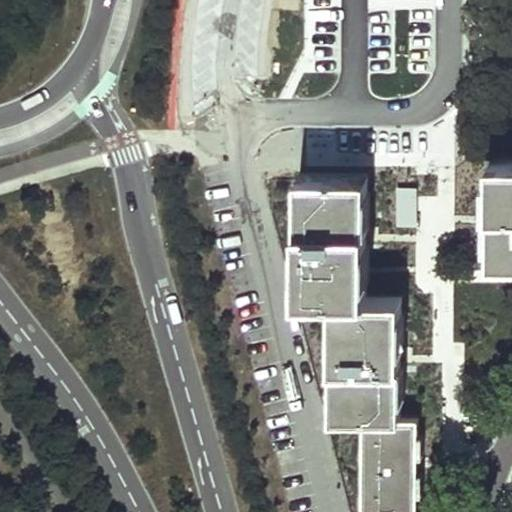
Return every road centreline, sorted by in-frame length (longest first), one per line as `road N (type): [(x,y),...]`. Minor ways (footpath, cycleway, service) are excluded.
road 1 (residential): [(332,511),(230,117),(226,54),(234,0)]
road 2 (secondary): [(222,511),(127,154),(88,74)]
road 3 (secondary): [(0,226),(139,511)]
